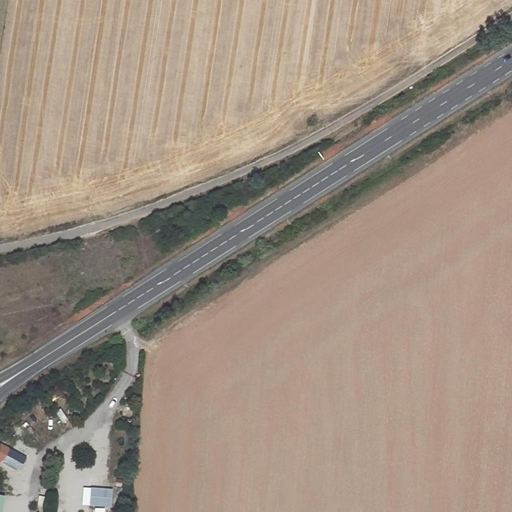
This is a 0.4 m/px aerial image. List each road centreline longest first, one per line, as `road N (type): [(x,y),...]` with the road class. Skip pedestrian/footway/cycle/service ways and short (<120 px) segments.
road 1 (secondary): [(511,59),(0,385)]
road 2 (unclassified): [(511,14),(269,159),(115,220),(0,248)]
